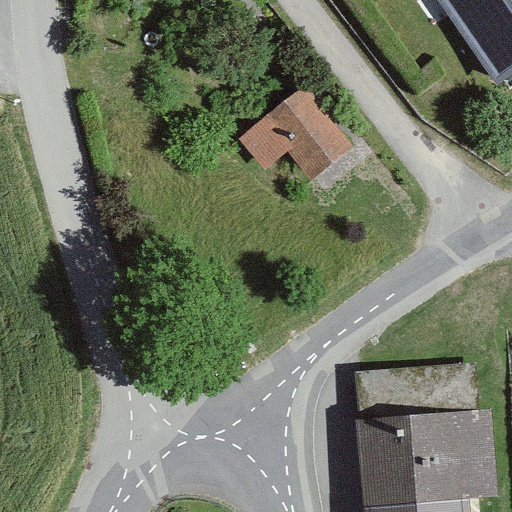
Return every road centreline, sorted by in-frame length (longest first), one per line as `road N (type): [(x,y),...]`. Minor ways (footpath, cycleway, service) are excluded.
road 1 (unclassified): [(36,0),(37,42),(109,318),(146,424),(135,486)]
road 2 (unclassified): [(237,406),(481,228)]
road 3 (unclassified): [(481,228),(299,0)]
road 4 (unclassified): [(135,486),(237,406)]
